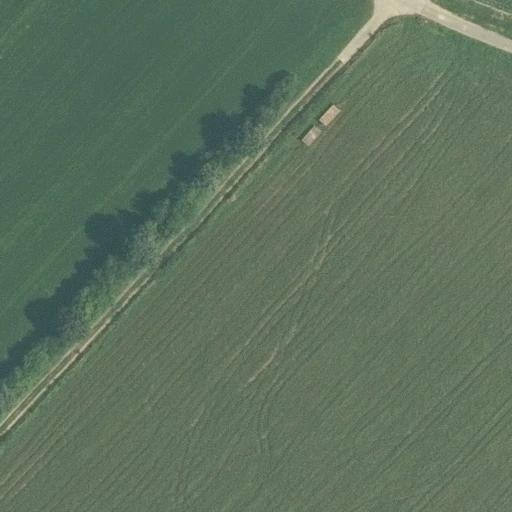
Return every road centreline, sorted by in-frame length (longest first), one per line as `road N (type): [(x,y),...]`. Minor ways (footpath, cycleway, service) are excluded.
road 1 (track): [(396,0),(0,433)]
road 2 (track): [(396,0),(511,46)]
